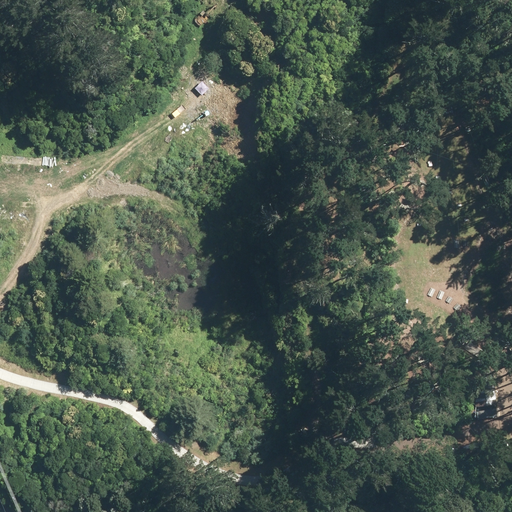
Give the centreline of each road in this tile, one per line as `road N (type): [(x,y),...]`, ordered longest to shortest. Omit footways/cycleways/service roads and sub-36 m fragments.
road 1 (track): [(0,374),(110,402),(227,477),(269,479),(303,457),(314,370)]
road 2 (track): [(311,432),(405,446),(449,442),(481,435),(511,413)]
road 3 (track): [(0,294),(45,216),(106,173)]
road 4 (track): [(511,233),(504,225),(484,230),(454,282),(457,298),(495,331)]
